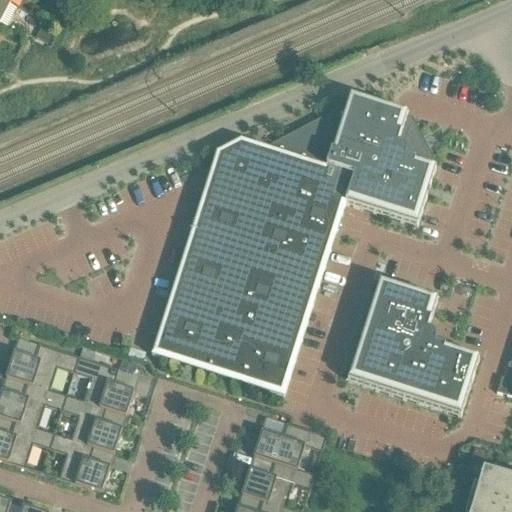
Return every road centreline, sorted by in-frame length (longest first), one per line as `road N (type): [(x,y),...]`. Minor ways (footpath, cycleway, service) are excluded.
road 1 (residential): [(484,21),(0,228)]
road 2 (residential): [(133,511),(169,389),(238,411),(208,511)]
